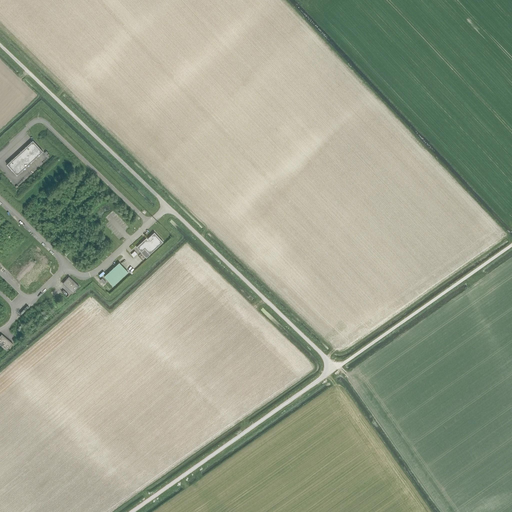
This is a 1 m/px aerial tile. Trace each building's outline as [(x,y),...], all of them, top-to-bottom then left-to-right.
[(43,152),(33,141),(7,164),(17,175),(43,152)] [(0,225),(0,263),(0,264),(25,239),(5,220),(0,225)] [(140,244),(136,247),(141,252),(146,258),(149,255),(163,242),(154,232),(147,239),(141,245),(140,244)] [(32,246),(8,271),(21,283),(26,289),(51,264),(32,246)] [(119,263),(108,273),(104,276),(113,286),(128,272),(119,263)] [(62,284),(73,293),(79,286),(69,277),(62,284)] [(13,343),(12,343),(2,334),(0,336),(0,345),(7,351),(13,343)]
